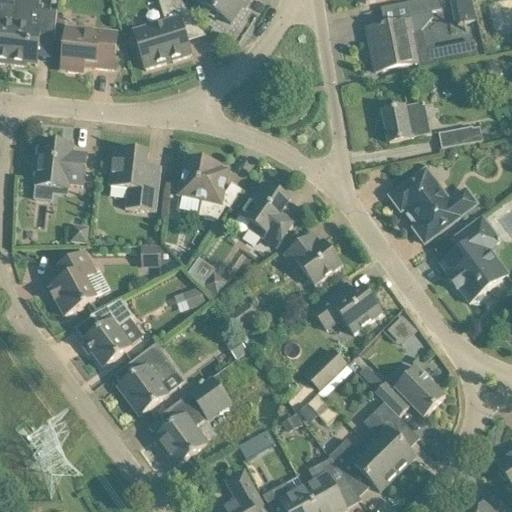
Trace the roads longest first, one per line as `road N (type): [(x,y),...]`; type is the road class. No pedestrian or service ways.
road 1 (residential): [(162,511),(0,287)]
road 2 (residential): [(489,386),(401,285),(348,196)]
road 3 (residential): [(348,196),(314,0)]
road 4 (residential): [(348,196),(306,165),(179,115)]
road 5 (residential): [(179,115),(1,104)]
road 6 (residential): [(179,115),(232,77),(294,0)]
road 7 (residential): [(489,386),(463,449),(422,511)]
